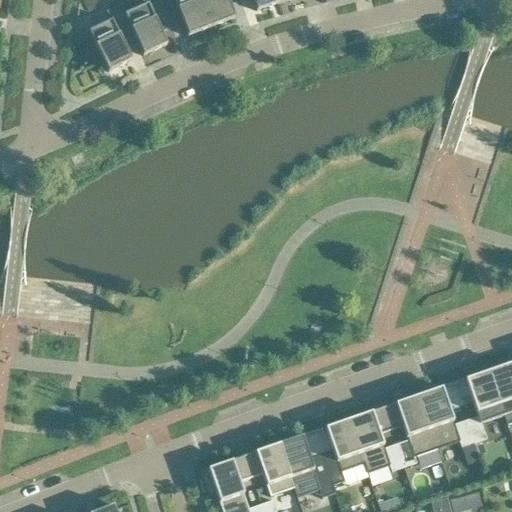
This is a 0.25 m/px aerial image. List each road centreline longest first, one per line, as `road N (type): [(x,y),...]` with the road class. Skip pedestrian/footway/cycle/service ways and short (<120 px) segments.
road 1 (residential): [(44,143),(284,42),(459,0)]
road 2 (residential): [(511,330),(166,452)]
road 3 (residential): [(43,0),(32,103),(44,143)]
road 4 (residential): [(141,461),(13,511)]
